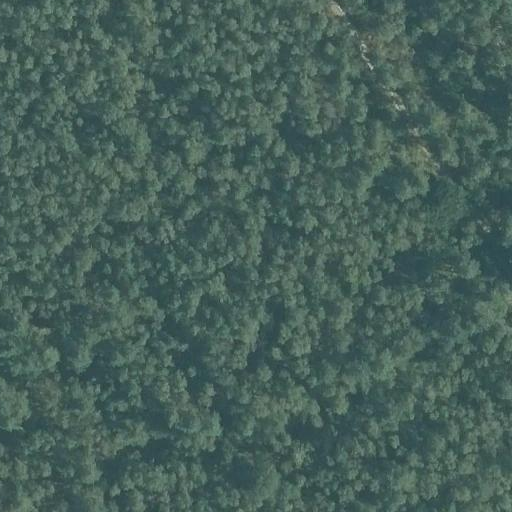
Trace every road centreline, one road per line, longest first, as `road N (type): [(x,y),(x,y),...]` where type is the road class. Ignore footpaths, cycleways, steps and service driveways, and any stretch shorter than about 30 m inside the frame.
road 1 (track): [(511,294),(133,511)]
road 2 (track): [(326,0),(511,277)]
